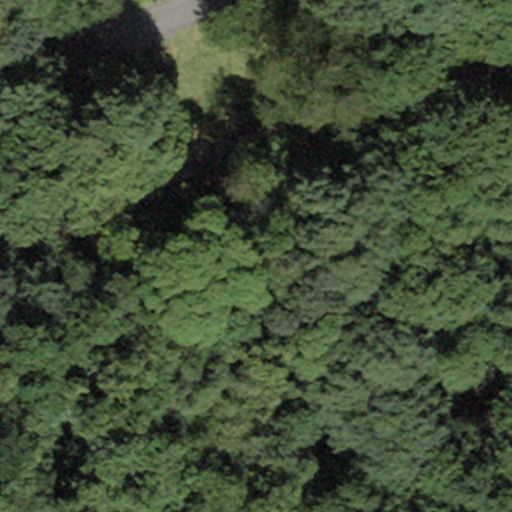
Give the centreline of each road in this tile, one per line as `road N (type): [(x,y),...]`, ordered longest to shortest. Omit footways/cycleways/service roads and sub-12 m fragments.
road 1 (unclassified): [(511,13),(90,198),(0,211)]
road 2 (unclassified): [(0,76),(151,0)]
